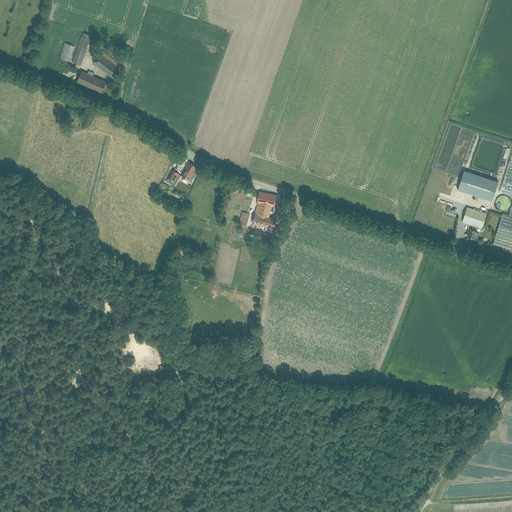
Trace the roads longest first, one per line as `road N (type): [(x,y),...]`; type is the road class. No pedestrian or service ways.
road 1 (unclassified): [(0,64),(104,102),(214,166),(301,198)]
road 2 (track): [(301,198),(270,266),(240,511)]
road 3 (unclassified): [(511,265),(301,198)]
road 4 (unclassified): [(419,511),(511,378)]
